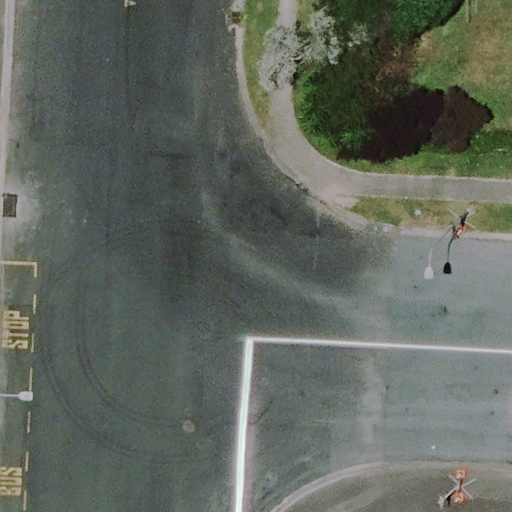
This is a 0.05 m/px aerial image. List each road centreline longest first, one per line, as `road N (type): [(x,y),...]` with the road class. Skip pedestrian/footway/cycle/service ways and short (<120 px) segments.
road 1 (residential): [(511,355),(102,336)]
road 2 (residential): [(102,336),(119,0)]
road 3 (residential): [(95,511),(102,336)]
